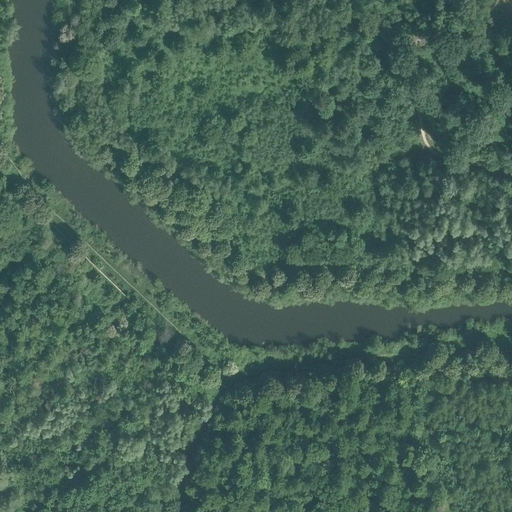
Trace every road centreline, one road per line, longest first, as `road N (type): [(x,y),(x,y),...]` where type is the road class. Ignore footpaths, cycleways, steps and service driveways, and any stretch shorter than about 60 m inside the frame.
road 1 (track): [(511,274),(279,276),(258,284),(92,131),(215,198),(409,144),(434,134),(412,61),(415,34),(476,13),(484,0)]
road 2 (track): [(220,374),(245,382),(347,361),(396,360)]
road 3 (track): [(183,511),(220,374)]
